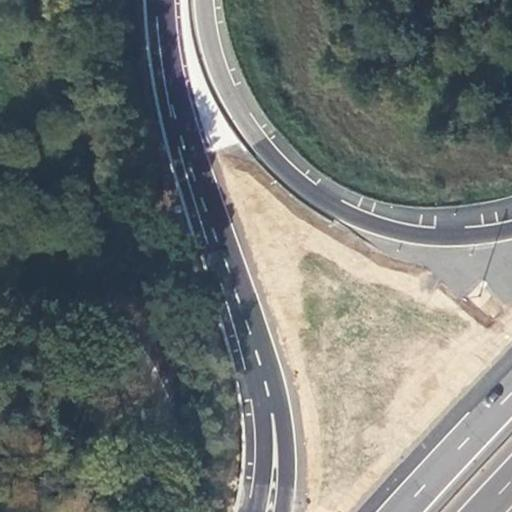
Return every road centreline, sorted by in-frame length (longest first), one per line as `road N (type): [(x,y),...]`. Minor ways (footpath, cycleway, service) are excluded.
road 1 (trunk): [(511,228),(411,234),(327,202),(270,152),(241,113),(215,56),(206,0)]
road 2 (trunk): [(162,0),(171,104),(264,383)]
road 3 (trunk): [(511,392),(401,511)]
road 4 (trunk): [(264,383),(282,428),(282,511)]
road 5 (trunk): [(264,383),(254,511)]
